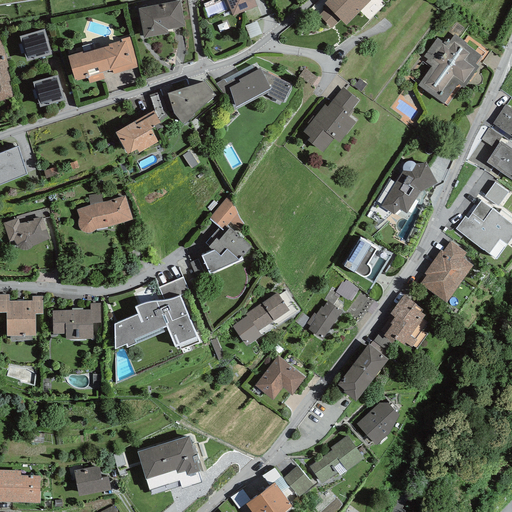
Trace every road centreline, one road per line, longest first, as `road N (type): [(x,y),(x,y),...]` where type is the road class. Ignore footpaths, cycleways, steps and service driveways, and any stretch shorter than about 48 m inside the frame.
road 1 (residential): [(209,511),(313,405),(416,261),(511,43)]
road 2 (residential): [(0,135),(238,58),(313,0)]
road 3 (residential): [(0,286),(123,287),(186,252)]
